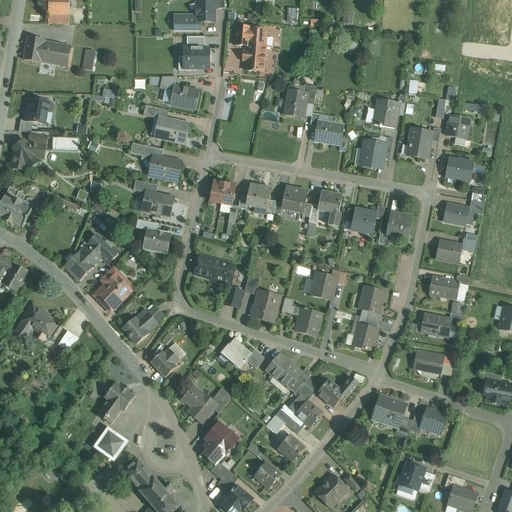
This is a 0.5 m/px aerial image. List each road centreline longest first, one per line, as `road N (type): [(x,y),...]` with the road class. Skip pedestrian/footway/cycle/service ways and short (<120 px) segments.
road 1 (residential): [(379,378),(406,309),(427,207),(417,192),(206,155)]
road 2 (residential): [(206,155),(177,288),(181,308),(379,378)]
road 3 (tertiary): [(201,511),(167,404),(66,284),(0,232)]
road 4 (residential): [(288,492),(379,378)]
road 5 (residential): [(511,424),(379,378)]
road 6 (residential): [(21,0),(0,125)]
